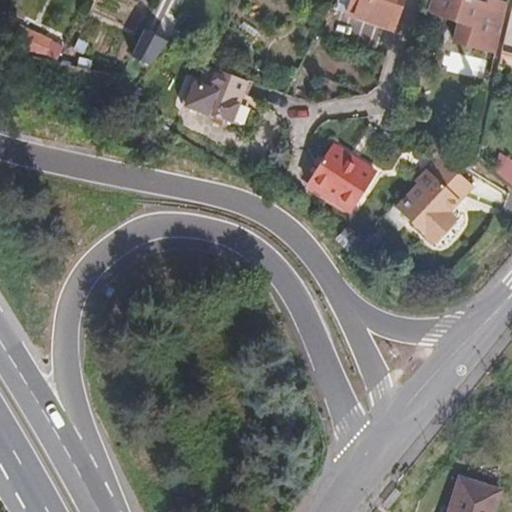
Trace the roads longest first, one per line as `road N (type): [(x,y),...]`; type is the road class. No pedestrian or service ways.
road 1 (trunk): [(58,436),(71,399),(58,341),(73,287),(116,246),(140,235),(195,230),(240,245),(280,282),(360,475)]
road 2 (trunk): [(334,300),(306,257),(256,214),(0,152)]
road 3 (trunk): [(480,327),(394,326),(334,300)]
road 4 (trunk): [(391,436),(334,300)]
road 5 (tertiary): [(391,436),(480,327)]
